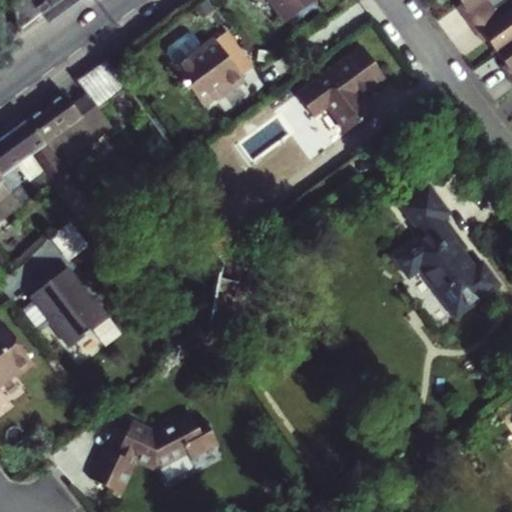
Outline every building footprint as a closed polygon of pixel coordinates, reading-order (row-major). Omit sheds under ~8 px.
[(42,0),(14,0),(10,3),(17,33),(50,10),(42,0)] [(270,0),(285,21),(314,0),(270,0)] [(456,0),(458,3),(464,10),(459,14),(466,24),(500,0),(456,0)] [(493,51),(511,37),(511,0),(500,0),(466,24),(474,35),(479,32),(484,40),(493,51)] [(464,10),(458,3),(453,6),(459,14),(464,10)] [(480,43),(484,40),(479,32),(474,35),(480,43)] [(243,77),(216,37),(201,48),(191,35),(186,34),(169,46),(168,51),(177,65),(175,66),(186,81),(184,82),(187,87),(189,86),(203,105),(243,77)] [(511,37),(493,51),(503,64),(508,71),(503,75),(511,87),(511,86),(511,37)] [(361,48),(296,98),(314,120),(327,109),(347,134),(374,113),(360,94),(367,89),(371,94),(387,82),(361,48)] [(75,80),(77,82),(86,95),(72,105),(63,92),(27,119),(58,161),(109,124),(97,109),(127,87),(106,58),(75,80)] [(508,71),(503,64),(497,67),(503,75),(508,71)] [(83,224),(96,214),(58,161),(27,119),(0,138),(0,174),(4,179),(13,190),(22,203),(46,186),(51,182),(83,224)] [(4,179),(0,181),(0,219),(7,215),(0,205),(0,200),(13,190),(4,179)] [(417,270),(455,319),(499,286),(480,260),(474,264),(441,219),(447,214),(426,184),(398,206),(422,236),(392,258),(407,278),(417,270)] [(13,190),(0,200),(0,205),(7,215),(22,203),(13,190)] [(244,245),(223,215),(199,232),(221,263),(244,245)] [(244,245),(221,263),(230,275),(282,235),(273,223),(244,245)] [(64,268),(31,294),(67,342),(74,343),(108,317),(92,296),(88,299),(64,268)] [(443,327),(455,319),(417,270),(407,278),(443,327)] [(33,365),(2,325),(0,326),(0,384),(13,375),(16,378),(33,365)] [(104,449),(91,481),(120,493),(132,463),(137,465),(139,462),(155,468),(184,453),(188,460),(215,445),(203,421),(196,424),(189,413),(169,422),(171,426),(156,433),(129,421),(121,442),(115,440),(111,451),(104,449)]
